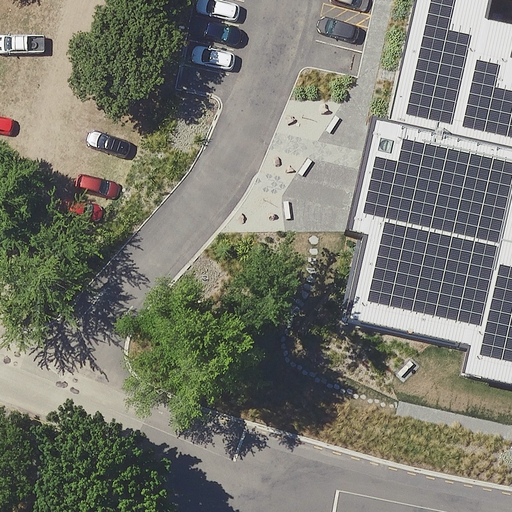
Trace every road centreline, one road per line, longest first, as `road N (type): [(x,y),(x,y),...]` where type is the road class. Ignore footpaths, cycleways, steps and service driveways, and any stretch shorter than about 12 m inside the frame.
road 1 (unknown): [(297,487),(489,258)]
road 2 (unknown): [(489,258),(511,48)]
